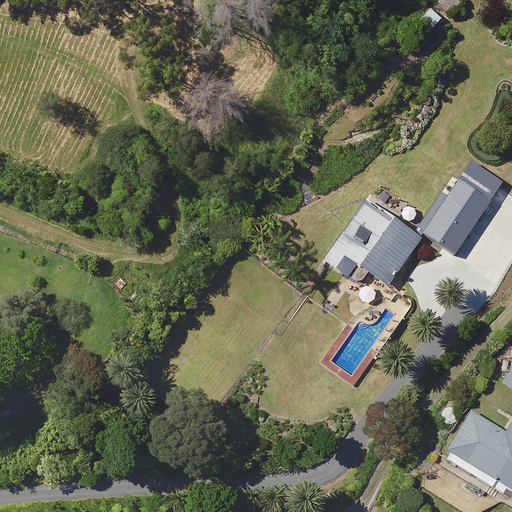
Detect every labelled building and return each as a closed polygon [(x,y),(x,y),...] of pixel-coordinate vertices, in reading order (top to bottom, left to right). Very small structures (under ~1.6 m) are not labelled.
[(441,0),(413,31),(424,41),(443,19),(445,21),(462,1),(460,0),(441,0)] [(366,197),(323,260),(358,284),(366,273),(386,287),(421,236),(366,197)] [(511,338),(492,370),(504,378),(501,382),(511,389),(511,338)] [(452,430),(463,412),(445,401),(434,419),(452,430)] [(511,421),(506,431),(470,409),(445,449),(511,490),(511,421)]
